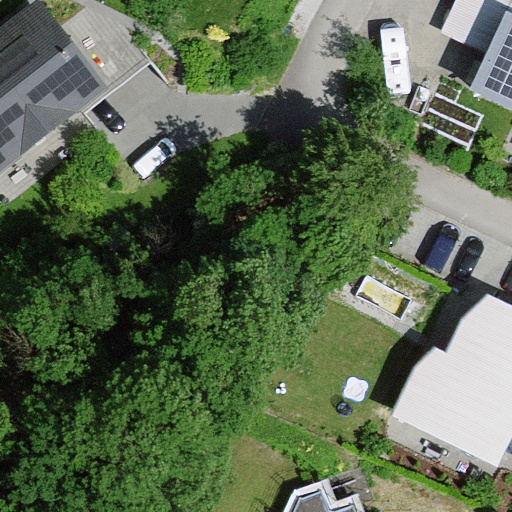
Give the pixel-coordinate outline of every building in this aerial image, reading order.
[(31,11),(0,35),(0,193),(89,121),(108,105),(31,11)] [(511,19),(477,88),(511,105),(511,19)] [(469,322),(453,354),(511,386),(511,303),(496,295),(469,322)] [(511,455),(511,386),(453,354),(442,348),(422,368),(398,418),(505,470),(511,455)] [(322,511),(293,499),(287,511),(322,511)]
